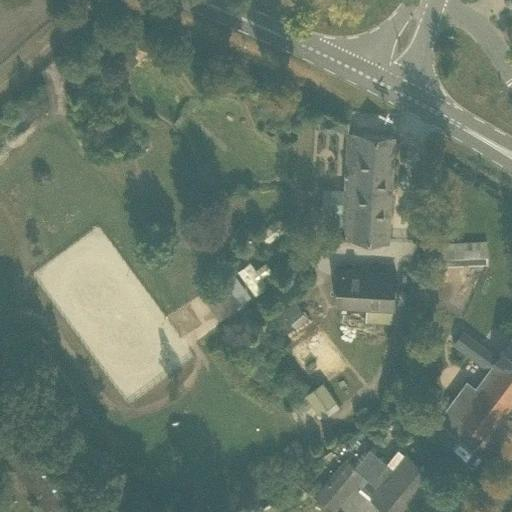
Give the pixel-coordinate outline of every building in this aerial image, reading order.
[(330,126),(348,135),(348,121),(335,115),(330,126)] [(395,134),(359,133),(356,172),(345,171),(341,236),(387,239),(395,134)] [(439,244),(442,265),(488,262),(486,243),(439,244)] [(393,310),(395,311),(397,271),(338,268),(337,307),(367,309),(367,322),(392,323),(393,310)] [(221,317),(241,303),(226,282),(206,296),(221,317)] [(298,327),(309,318),(296,302),(284,311),(298,327)] [(304,356),(324,341),(312,325),(292,340),(304,356)] [(493,372),(460,415),(486,439),(511,404),(511,338),(497,357),(463,330),(454,342),(493,372)] [(323,383),(306,395),(320,415),(337,402),(323,383)] [(0,449),(45,511),(101,511),(16,393),(0,404),(0,449)] [(433,478),(434,477),(400,451),(389,465),(369,449),(356,466),(346,460),(318,495),(334,509),(363,474),(368,478),(361,486),(392,511),(404,511),(419,496),(418,495),(417,496),(415,494),(430,476),(433,478)]
